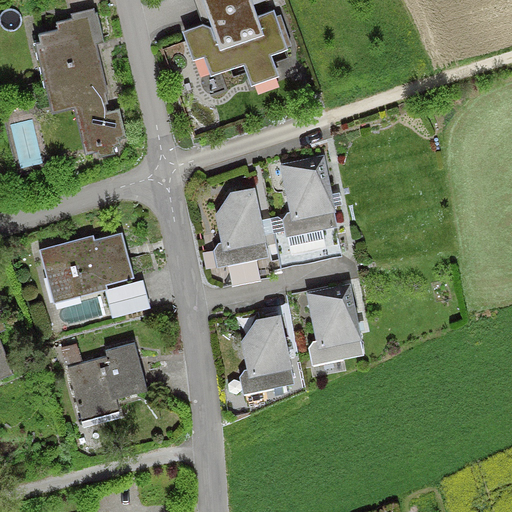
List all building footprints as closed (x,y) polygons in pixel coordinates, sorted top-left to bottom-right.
[(254,18),(247,0),(202,0),(206,10),(210,21),(217,39),(213,40),(208,28),(200,24),(182,30),(192,57),(203,53),(210,72),(243,61),(251,82),(274,74),(266,53),(282,46),(288,44),(279,20),(274,23),(270,12),(254,18)] [(91,50),(90,45),(102,42),(95,13),(92,13),(66,19),(54,22),(56,29),(36,34),(49,87),(61,85),(66,103),(80,100),(83,109),(78,110),(87,147),(93,146),(96,157),(113,153),(111,147),(118,145),(117,139),(124,137),(117,109),(102,112),(100,105),(106,103),(93,50),(91,50)] [(291,213),(287,214),(282,220),(286,234),(333,225),(330,207),(328,197),(320,158),(300,162),(286,184),(291,213)] [(218,244),(214,250),(217,265),(265,255),(256,216),(251,189),(248,190),(231,193),(217,215),(223,243),(218,244)] [(268,218),(271,233),(281,231),(278,218),(276,216),(268,218)] [(125,251),(120,232),(65,247),(64,247),(63,247),(62,248),(61,248),(61,249),(60,249),(59,249),(58,250),(57,251),(56,251),(56,252),(55,252),(55,253),(54,254),(53,254),(53,255),(52,256),(51,258),(50,259),(50,260),(50,261),(49,261),(49,263),(49,264),(49,265),(48,266),(48,267),(48,268),(48,269),(48,270),(48,271),(48,272),(48,273),(49,274),(49,275),(49,276),(49,277),(50,278),(50,279),(51,280),(51,281),(52,282),(52,283),(53,283),(53,284),(54,284),(54,285),(55,285),(56,286),(57,287),(58,288),(59,289),(60,289),(61,290),(62,290),(63,291),(64,291),(65,291),(66,292),(67,292),(68,292),(69,292),(70,292),(71,292),(72,292),(73,292),(74,292),(76,292),(77,292),(132,277),(128,261),(125,251)] [(152,309),(144,281),(106,291),(114,319),(152,309)] [(326,291),(325,292),(312,313),(318,341),(313,342),(309,348),(312,363),(359,353),(356,336),(346,287),(326,291)] [(242,342),(248,370),(244,371),(240,377),(243,391),(290,382),(286,359),(277,316),(257,320),(242,342)] [(145,390),(145,386),(137,359),(133,343),(104,351),(105,356),(66,367),(77,409),(145,390)] [(0,344),(0,377),(11,373),(0,344)]
